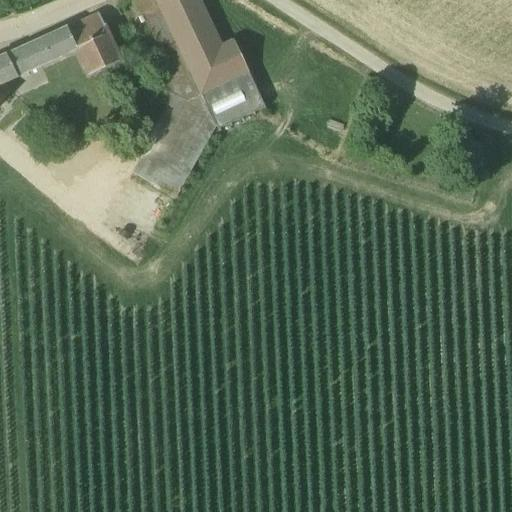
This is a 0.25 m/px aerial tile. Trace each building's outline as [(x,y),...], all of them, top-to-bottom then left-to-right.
[(215,130),(217,131),(263,109),(232,42),(219,48),(196,0),(131,0),(115,8),(119,18),(135,11),(138,17),(141,16),(157,53),(148,58),(150,63),(148,65),(159,89),(172,98),(215,130)] [(75,52),(87,78),(122,62),(98,16),(67,30),(75,52)] [(4,86),(75,52),(67,30),(0,59),(0,102),(10,91),(4,86)] [(131,174),(174,198),(175,197),(215,130),(172,98),(136,159),(139,161),(131,174)] [(459,154),(456,167),(471,170),(474,157),(459,154)]
